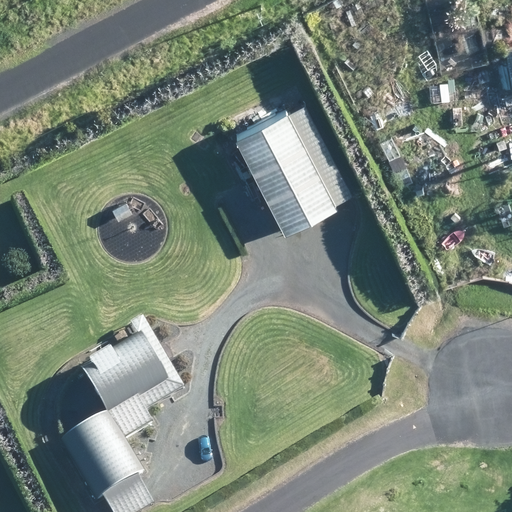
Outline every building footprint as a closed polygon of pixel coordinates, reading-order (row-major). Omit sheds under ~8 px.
[(483,47),(510,42),(507,27),(480,31),(483,47)] [(463,70),(466,94),(482,91),(478,68),(463,70)] [(333,201),(350,192),(304,102),(287,111),(286,106),(234,133),(250,163),(283,229),(334,203),(333,201)] [(134,208),(129,200),(127,197),(112,207),(119,217),(134,208)] [(167,361),(159,347),(142,317),(129,325),(135,335),(124,341),(86,364),(89,369),(81,374),(105,417),(64,441),(61,442),(96,502),(103,498),(110,511),(143,511),(155,506),(151,500),(138,478),(143,475),(123,441),(153,423),(146,412),(171,397),(184,390),(167,361)]
